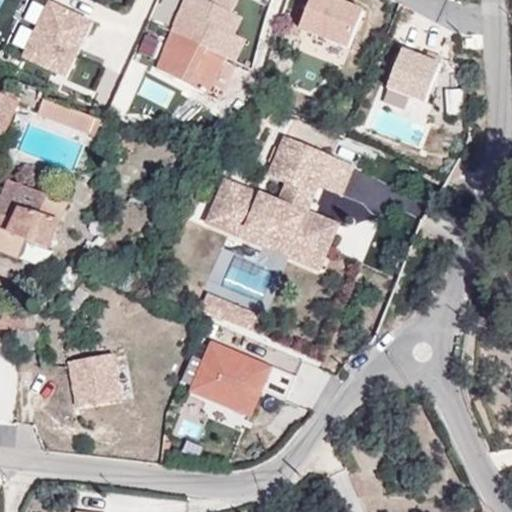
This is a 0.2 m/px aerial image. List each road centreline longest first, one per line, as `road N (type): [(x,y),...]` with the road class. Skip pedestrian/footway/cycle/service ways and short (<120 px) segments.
road 1 (residential): [(428,357),(392,362),(363,380),(325,416),(284,478),(234,493),(13,466)]
road 2 (residential): [(496,0),(493,184),(428,357)]
road 3 (residential): [(428,357),(509,511)]
